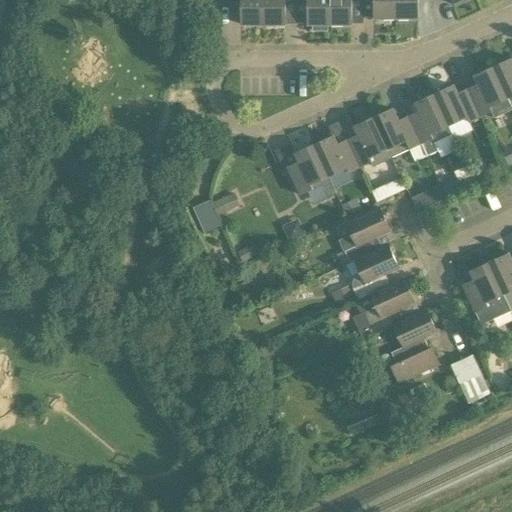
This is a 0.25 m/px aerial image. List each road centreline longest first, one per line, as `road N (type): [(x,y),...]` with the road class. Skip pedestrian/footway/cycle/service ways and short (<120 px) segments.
road 1 (residential): [(394,63),(276,124),(243,132),(229,126),(212,97),(215,71),(224,65),(361,59)]
road 2 (residential): [(394,63),(511,14)]
